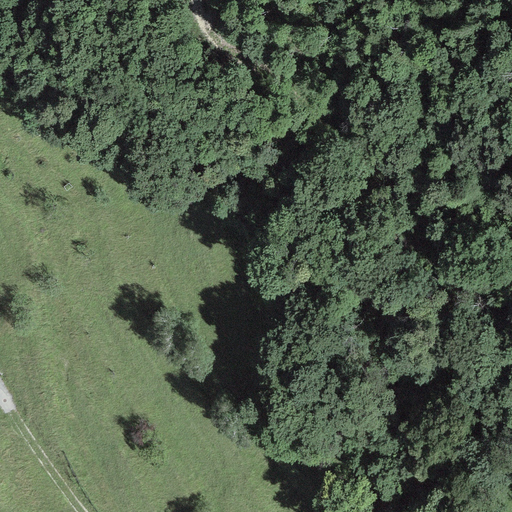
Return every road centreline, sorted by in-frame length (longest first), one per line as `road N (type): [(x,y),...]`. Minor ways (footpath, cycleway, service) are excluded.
road 1 (track): [(196,0),(216,48),(346,126),(511,303)]
road 2 (track): [(0,396),(81,511)]
